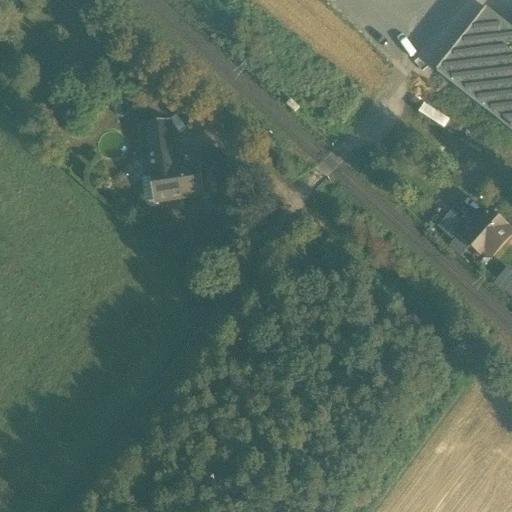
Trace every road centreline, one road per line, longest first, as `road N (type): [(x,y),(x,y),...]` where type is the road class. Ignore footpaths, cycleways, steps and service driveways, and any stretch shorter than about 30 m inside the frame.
road 1 (unclassified): [(56,0),(293,207),(62,511)]
road 2 (unclassified): [(458,0),(346,141)]
